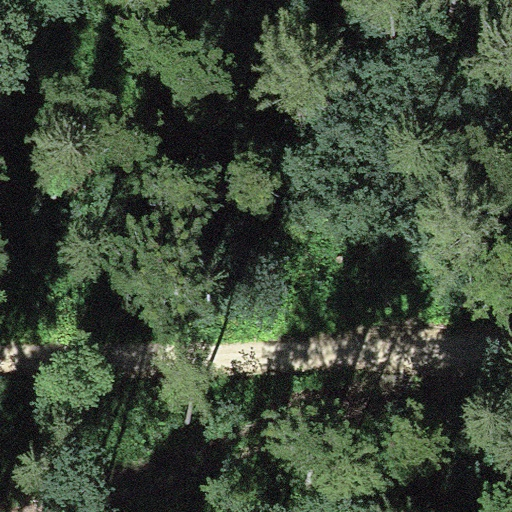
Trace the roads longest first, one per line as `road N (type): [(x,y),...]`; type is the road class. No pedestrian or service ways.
road 1 (track): [(0,353),(103,359),(511,343)]
road 2 (track): [(442,344),(304,419),(56,511)]
